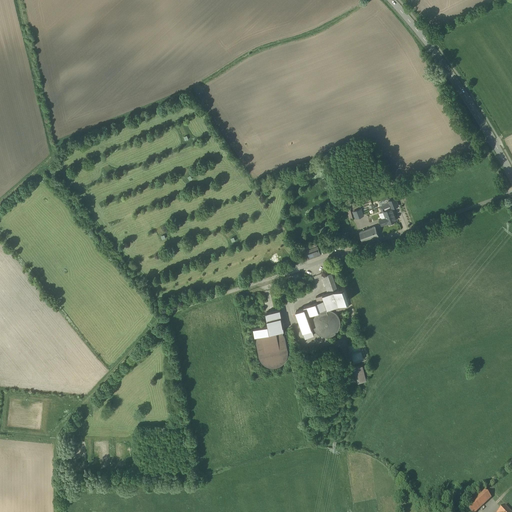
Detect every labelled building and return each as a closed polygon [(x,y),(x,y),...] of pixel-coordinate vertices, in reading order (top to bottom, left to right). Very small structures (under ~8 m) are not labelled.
[(389,199),(392,207),(398,206),(395,197),(389,199)] [(354,212),(356,218),(363,216),(361,209),(354,212)] [(380,219),(382,225),(387,223),(387,224),(396,220),(392,209),(383,212),(379,214),(381,219),(380,219)] [(378,236),(375,227),(359,232),(362,242),(378,236)] [(303,255),(305,260),(319,255),(315,244),(301,249),(303,255)] [(326,292),(319,295),(321,301),(293,312),(303,338),(312,335),(311,331),(314,330),(312,322),(314,316),(317,312),(321,309),(327,309),(334,311),(348,307),(340,287),(335,289),(330,273),(320,276),(326,292)] [(334,311),(327,309),(321,309),(317,312),(314,316),(312,322),(314,330),(317,334),(323,336),(328,337),(334,335),(338,331),(340,326),(340,320),(338,315),(334,311)] [(285,350),(283,338),(282,331),(278,311),(264,314),(266,327),(259,328),(252,330),(258,355),(260,362),(262,365),(267,368),(271,369),(276,368),(280,366),(284,362),(285,358),(286,353),(285,350)] [(348,345),(352,362),(362,360),(358,343),(348,345)] [(362,365),(354,367),(358,382),(366,380),(362,365)] [(467,511),(477,511),(491,499),(482,490),(464,508),(467,511)]
